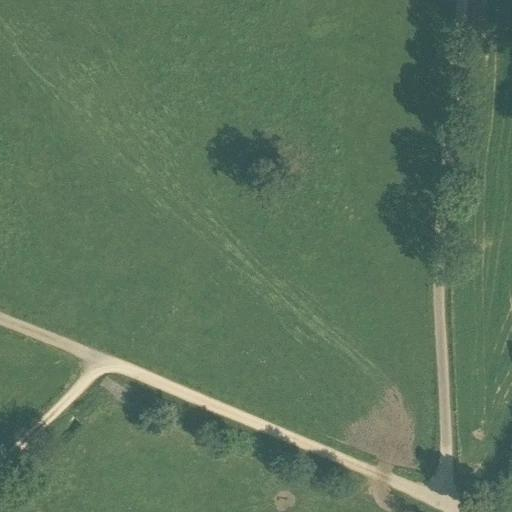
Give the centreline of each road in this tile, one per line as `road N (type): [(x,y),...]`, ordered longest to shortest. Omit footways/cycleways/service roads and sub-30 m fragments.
road 1 (track): [(461,0),(440,235),(441,501)]
road 2 (track): [(101,361),(441,501)]
road 3 (track): [(0,461),(101,361)]
